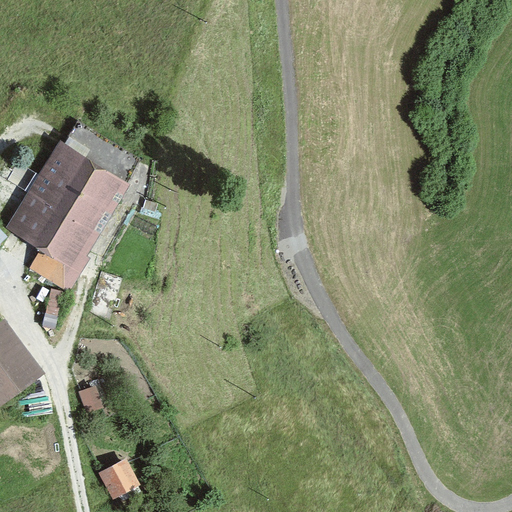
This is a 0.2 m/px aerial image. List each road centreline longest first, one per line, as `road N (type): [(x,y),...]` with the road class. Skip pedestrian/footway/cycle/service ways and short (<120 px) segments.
road 1 (track): [(511,484),(495,491),(451,478),(421,407),(353,327),(318,267),(301,133),(299,0)]
road 2 (track): [(83,511),(60,357),(0,285)]
